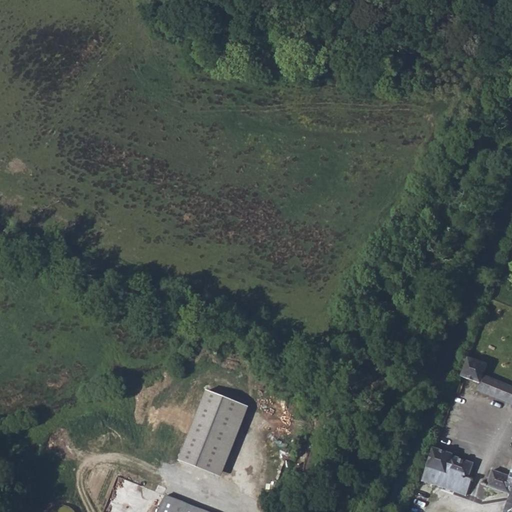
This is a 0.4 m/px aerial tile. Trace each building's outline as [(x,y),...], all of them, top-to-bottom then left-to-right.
[(488,364),(466,356),(458,378),(479,386),(484,374),(488,364)] [(511,384),(484,374),(479,386),(478,389),(511,402),(511,384)] [(241,404),(206,391),(178,461),(213,474),(241,404)] [(432,445),(421,478),(466,494),(473,476),(468,474),(472,462),(452,455),(453,453),(432,445)] [(511,511),(511,467),(509,474),(492,467),(486,484),(509,494),(502,511),(511,511)] [(208,511),(165,495),(158,511),(208,511)]
